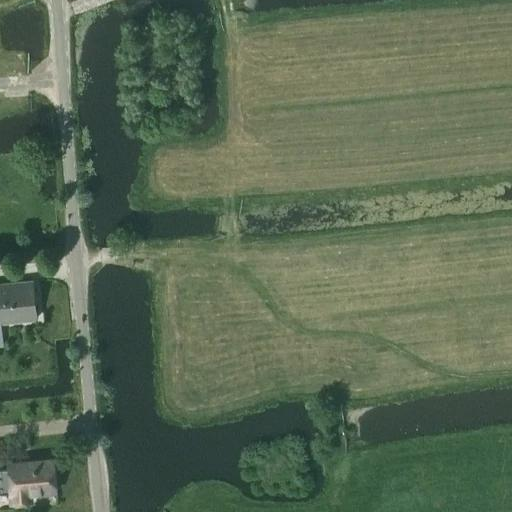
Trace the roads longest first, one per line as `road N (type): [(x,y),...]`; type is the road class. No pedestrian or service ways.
road 1 (tertiary): [(97,511),(52,0)]
road 2 (track): [(511,19),(261,45),(241,40),(227,0)]
